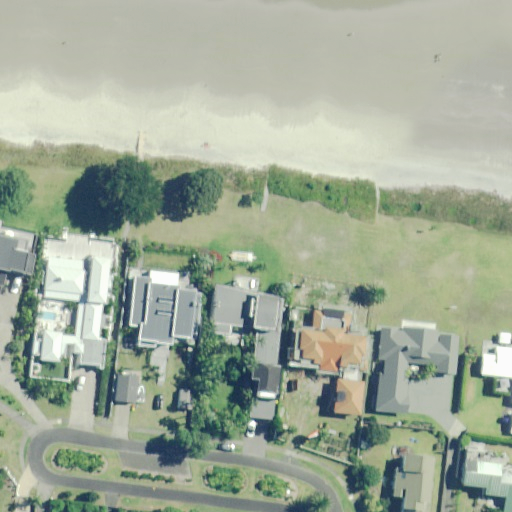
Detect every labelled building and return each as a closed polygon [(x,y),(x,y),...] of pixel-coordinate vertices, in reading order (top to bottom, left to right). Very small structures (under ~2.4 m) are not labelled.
[(0,294),(4,277),(15,280),(24,243),(0,237),(0,294)] [(76,355),(75,365),(99,367),(101,341),(94,340),(95,328),(98,328),(99,316),(96,316),(98,304),(100,305),(104,261),(83,259),(83,264),(81,264),(42,260),(38,291),(38,298),(40,299),(39,310),(60,312),(61,301),(75,302),(70,355),(76,355)] [(135,327),(133,347),(152,348),(152,344),(167,346),(168,338),(192,340),(196,294),(173,291),(174,274),(131,270),(126,326),(135,327)] [(273,401),(276,367),(274,367),(280,299),(272,298),(212,285),(207,333),(226,336),(227,326),(252,330),(246,380),(251,381),(249,398),(273,401)] [(348,335),(349,311),(314,309),(312,330),(288,329),(286,364),(327,366),(327,369),(363,371),(365,336),(348,335)] [(436,325),(401,322),(401,331),(378,329),(375,361),(378,361),(375,392),(373,392),(372,412),(403,415),(406,377),(402,377),(403,364),(433,366),(432,373),(452,375),(455,337),(435,335),(436,325)] [(37,341),(30,341),(29,355),(36,356),(35,361),(55,363),(57,334),(38,332),(37,341)] [(511,335),(498,335),(498,343),(481,342),(478,375),(495,377),(494,392),(510,393),(509,405),(511,404),(511,335)] [(135,377),(114,376),(113,403),(134,403),(135,377)] [(359,383),(332,381),(329,413),(356,415),(359,383)] [(192,385),(179,384),(177,409),(190,410),(192,385)] [(270,404),(247,403),(246,418),(269,420),(270,404)] [(422,511),(428,459),(399,456),(397,465),(393,465),(390,496),(400,497),(398,511),(422,511)] [(496,465),(460,462),(458,486),(482,488),(482,496),(502,497),(501,511),(511,511),(511,469),(496,469),(496,465)]
